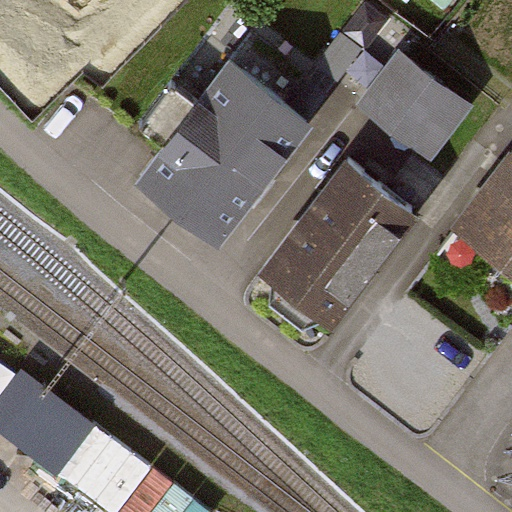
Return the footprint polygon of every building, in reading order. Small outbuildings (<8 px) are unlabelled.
[(468,111),(400,50),(348,108),(416,169),(468,111)] [(118,175),(200,245),(306,122),(224,52),(118,175)] [(511,161),(495,148),(435,226),(511,284),(511,161)] [(403,218),(328,161),(235,283),(310,340),(403,218)] [(0,347),(0,422),(131,511),(207,511),(218,496),(0,347)]
